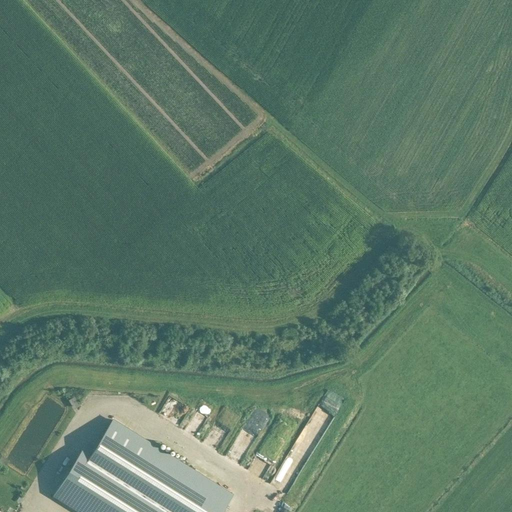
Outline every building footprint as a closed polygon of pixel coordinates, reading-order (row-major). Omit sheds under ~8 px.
[(190,433),(198,437),(212,413),(204,408),(190,433)] [(223,440),(241,417),(232,410),(214,433),(223,440)] [(84,446),(54,494),(83,511),(220,511),(232,495),(112,420),(93,451),(84,446)] [(309,463),(321,439),(306,431),(294,456),(309,463)] [(35,466),(41,455),(27,447),(20,457),(35,466)] [(274,486),(288,494),(295,481),(281,473),(274,486)]
